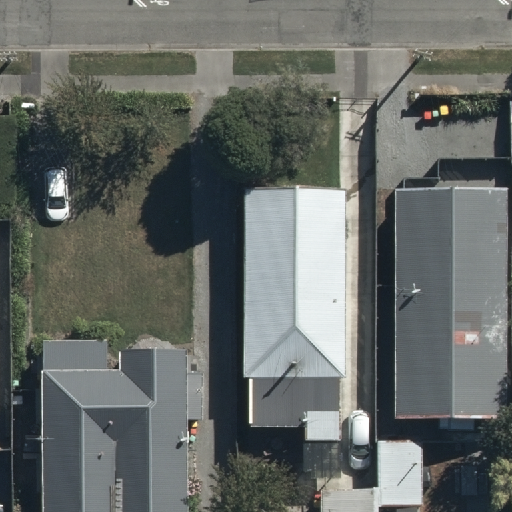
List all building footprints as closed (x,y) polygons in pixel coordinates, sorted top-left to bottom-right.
[(344,469),(342,180),(242,181),(243,367),(251,367),(252,419),(299,419),(300,469),(344,469)] [(505,183),(394,183),(394,416),(505,416),(505,183)] [(108,335),(42,334),(42,511),(186,511),(188,412),(203,412),(203,364),(188,364),(188,350),(119,349),(118,365),(107,365),(108,335)] [(418,439),(380,438),(379,502),(418,502),(418,439)] [(374,511),(375,488),(326,488),(326,511),(374,511)]
